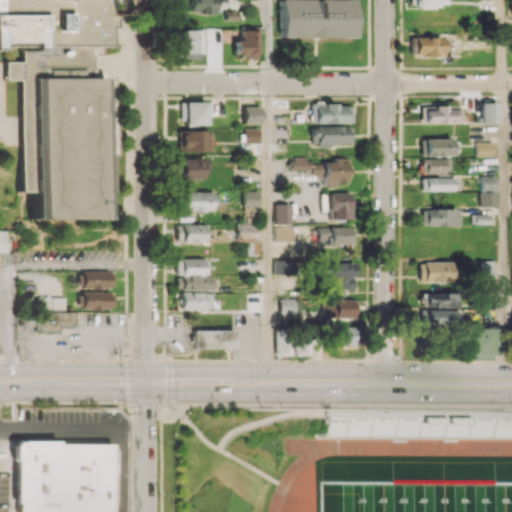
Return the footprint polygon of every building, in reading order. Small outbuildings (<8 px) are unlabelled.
[(0,0),(0,1),(90,2),(90,17),(98,17),(98,33),(90,33),(90,80),(100,81),(99,194),(99,218),(30,218),(31,192),(16,192),(17,80),(2,80),(2,64),(17,64),(17,50),(0,49),(0,0)] [(214,0),(189,0),(189,13),(214,13),(214,0)] [(278,0),(278,37),(351,38),(351,0),(278,0)] [(233,40),(233,56),(256,57),(257,28),(240,27),(240,40),(233,40)] [(178,58),(200,59),(200,30),(179,30),(178,58)] [(441,37),(414,37),(414,55),(441,55),(441,37)] [(205,125),(205,102),(180,101),(180,125),(205,125)] [(308,103),(308,123),(349,123),(349,104),(308,103)] [(496,123),(496,103),(479,103),(479,123),(496,123)] [(422,123),(455,122),(454,106),(445,106),(444,105),(421,106),(422,123)] [(259,123),(259,106),(241,106),(241,123),(259,123)] [(308,143),(348,143),(348,127),(308,127),(308,143)] [(257,128),(242,129),(242,143),(257,142),(257,128)] [(206,151),(206,130),(179,130),(178,151),(206,151)] [(420,139),(420,156),(458,156),(459,139),(420,139)] [(474,156),(491,156),(491,142),(474,142),(474,156)] [(346,159),(329,158),(329,162),(309,162),(309,157),(290,157),(289,172),(321,172),(320,183),(346,183),(346,159)] [(447,159),(419,158),(418,175),(447,175),(447,159)] [(483,206),(496,206),(495,176),(479,176),(479,192),(483,192),(483,206)] [(456,179),(419,178),(419,190),(455,191),(456,179)] [(180,210),(212,211),(213,192),(180,191),(180,210)] [(257,191),(241,191),(241,206),(257,207),(257,191)] [(350,192),(327,193),(327,219),(351,218),(350,192)] [(288,203),(273,204),(273,224),(289,224),(288,203)] [(456,210),(419,208),(418,224),(456,226),(456,210)] [(234,241),(254,241),(254,224),(235,223),(234,241)] [(176,242),(204,243),(204,224),(176,224),(176,242)] [(274,241),(292,241),(292,226),(274,226),(274,241)] [(353,226),(316,227),(317,245),(354,244),(353,226)] [(175,259),(175,277),(174,277),(174,290),(211,289),(210,275),(206,275),(205,258),(175,259)] [(283,274),(283,260),(274,260),(273,274),(283,274)] [(495,278),(494,260),(479,261),(479,279),(495,278)] [(326,263),(327,290),(352,289),(351,262),(326,263)] [(450,282),(450,262),(417,262),(417,281),(450,282)] [(80,271),(80,288),(112,288),(111,271),(80,271)] [(80,292),(80,309),(112,309),(112,292),(80,292)] [(179,309),(209,309),(209,293),(179,292),(179,309)] [(452,307),(452,293),(418,293),(418,307),(452,307)] [(64,297),(36,297),(37,331),(55,331),(55,325),(72,325),(71,311),(64,311),(64,297)] [(296,321),(297,299),(279,299),(279,321),(296,321)] [(353,302),(333,302),(333,319),(352,319),(353,302)] [(419,326),(454,325),(453,310),(419,311),(419,326)] [(327,345),(350,345),(350,327),(328,327),(327,345)] [(490,360),(491,328),(467,327),(466,359),(490,360)] [(273,354),(289,354),(290,329),(274,328),(273,354)] [(192,348),(233,348),(233,329),(192,330),(192,348)] [(511,411),(327,411),(327,434),(511,434),(511,411)] [(13,446),(13,511),(105,511),(106,446),(13,446)]
